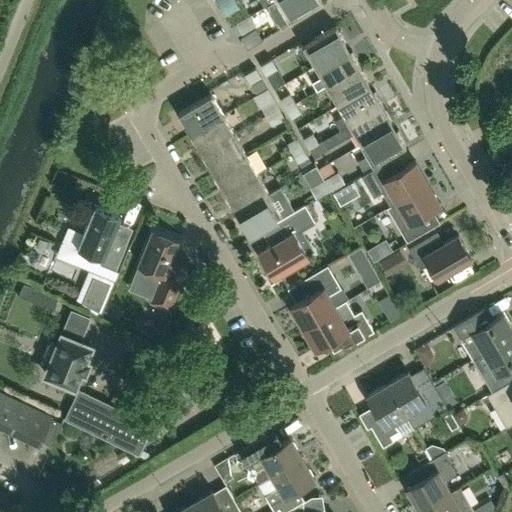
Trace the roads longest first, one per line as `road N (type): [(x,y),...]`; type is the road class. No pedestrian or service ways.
road 1 (residential): [(302,391),(145,107),(145,93),(198,62)]
road 2 (residential): [(511,237),(439,94),(433,53)]
road 3 (residential): [(438,313),(302,391)]
road 4 (residential): [(236,432),(103,511)]
road 5 (residential): [(336,0),(248,52),(198,62)]
road 6 (residential): [(376,511),(302,391)]
